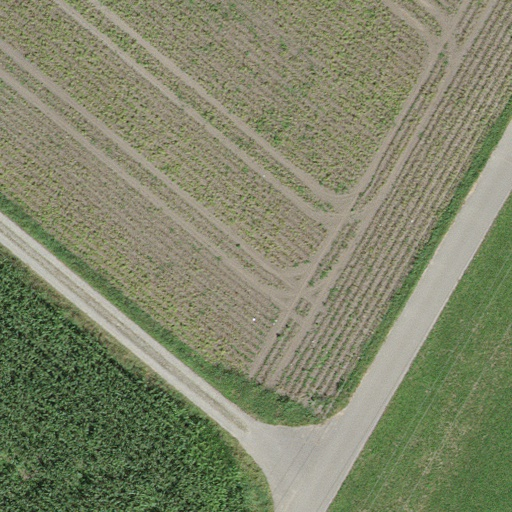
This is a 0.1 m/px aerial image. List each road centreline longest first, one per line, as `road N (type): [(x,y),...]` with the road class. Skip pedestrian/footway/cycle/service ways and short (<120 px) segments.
road 1 (unclassified): [(304,511),(511,136)]
road 2 (track): [(317,489),(0,223)]
